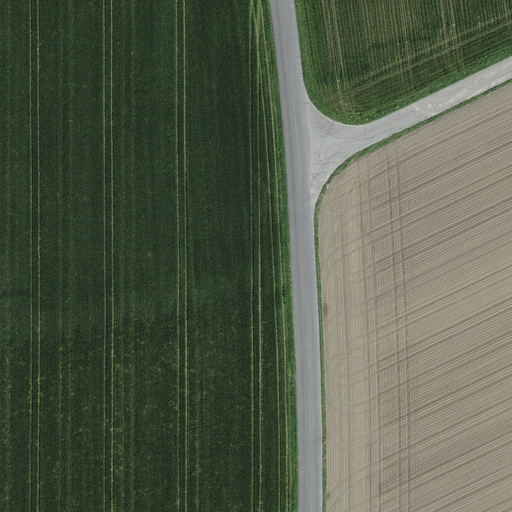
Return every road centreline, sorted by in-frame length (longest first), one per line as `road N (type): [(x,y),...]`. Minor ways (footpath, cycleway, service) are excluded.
road 1 (residential): [(305,511),(293,148)]
road 2 (residential): [(293,148),(390,129),(511,70)]
road 3 (residential): [(293,148),(274,0)]
